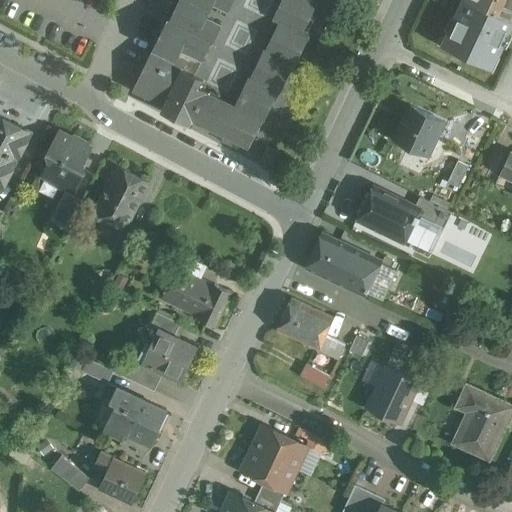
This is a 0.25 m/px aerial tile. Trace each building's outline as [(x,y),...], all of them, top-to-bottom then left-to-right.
[(181,0),(180,3),(175,0),(174,0),(168,14),(173,17),(172,18),(169,16),(154,48),(155,49),(140,80),(141,80),(137,87),(136,89),(138,90),(138,89),(146,93),(146,94),(148,94),(174,106),(171,113),(173,114),(173,113),(191,122),(191,123),(194,119),(195,119),(198,112),(207,116),(204,123),(205,123),(206,122),(225,132),(224,133),(226,133),(226,132),(227,132),(223,140),(241,148),(245,141),(245,142),(246,143),(246,142),(247,142),(248,141),(247,141),(259,115),(260,116),(261,114),(260,114),(261,113),(262,112),(261,112),(273,86),(274,87),(274,88),(275,88),(276,87),(277,88),(277,86),(276,86),(289,59),(291,59),(290,60),(292,61),(292,60),(293,60),(294,59),(293,59),(295,54),(306,31),(307,32),(307,30),(296,25),(307,0),(181,0)] [(511,26),(511,18),(472,0),(464,0),(444,44),(493,67),(511,26)] [(511,0),(472,0),(511,18),(511,0)] [(442,124),(409,109),(395,141),(428,156),(442,124)] [(0,184),(3,186),(16,161),(15,161),(18,155),(19,156),(31,133),(26,130),(27,129),(0,114),(0,184)] [(73,137),(60,130),(50,150),(52,157),(44,172),(74,188),(86,166),(83,160),(90,146),(85,144),(86,143),(73,136),(73,137)] [(279,151),(268,146),(262,158),(273,163),(279,151)] [(511,151),(511,152),(502,173),(511,177),(511,151)] [(461,184),(467,166),(458,163),(452,182),(461,184)] [(151,180),(119,164),(94,210),(125,226),(126,227),(130,220),(151,180)] [(416,206),(375,186),(359,218),(406,241),(416,221),(420,222),(422,217),(419,216),(422,209),(416,206)] [(83,198),(66,189),(51,218),(68,227),(83,198)] [(453,211),(421,196),(416,206),(422,209),(419,216),(422,217),(445,228),(453,211)] [(130,220),(126,227),(125,226),(113,247),(126,254),(140,225),(130,220)] [(381,261),(323,234),(307,267),(366,295),(381,261)] [(208,265),(188,256),(184,264),(204,274),(208,265)] [(216,285),(178,266),(164,296),(201,315),(216,285)] [(201,315),(200,317),(215,325),(233,291),(217,283),(216,285),(201,315)] [(335,317),(293,298),(279,329),(321,348),(327,335),(335,317)] [(181,322),(158,310),(152,324),(159,328),(160,327),(175,334),(181,322)] [(408,331),(389,320),(383,329),(402,340),(408,331)] [(175,334),(160,327),(159,328),(145,358),(144,359),(165,369),(182,378),(198,345),(175,334)] [(347,344),(327,335),(321,348),(341,357),(347,344)] [(145,358),(140,356),(130,359),(123,374),(155,389),(165,369),(144,359),(145,358)] [(377,383),(368,406),(403,420),(420,374),(373,356),(365,378),(377,383)] [(114,370),(91,358),(85,370),(109,381),(114,370)] [(332,375),(319,369),(313,382),(326,387),(332,375)] [(167,407),(116,383),(110,396),(116,399),(104,424),(122,433),(125,428),(151,440),(167,407)] [(511,406),(484,393),(484,394),(468,386),(459,406),(470,411),(455,441),(489,457),(511,406)] [(307,445),(264,424),(253,447),(297,467),(307,445)] [(297,467),(253,447),(243,469),(265,479),(286,490),(297,467)] [(145,472),(104,452),(97,466),(108,471),(100,488),(131,503),(145,472)] [(92,481),(73,469),(68,479),(86,490),(92,481)] [(286,490),(265,479),(259,490),(281,501),(286,490)] [(356,483),(343,510),(347,511),(354,511),(366,488),(356,483)] [(366,488),(354,511),(366,511),(376,492),(366,488)] [(281,501),(259,490),(254,501),(276,511),(281,501)] [(254,501),(233,491),(222,511),(275,511),(276,511),(254,501)] [(376,492),(366,511),(378,511),(382,504),(383,504),(386,497),(376,492)]
